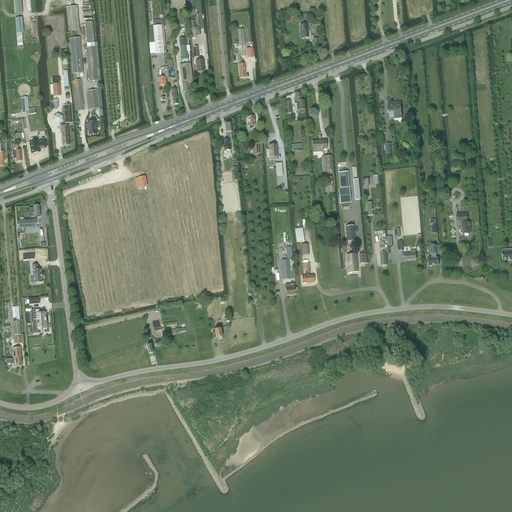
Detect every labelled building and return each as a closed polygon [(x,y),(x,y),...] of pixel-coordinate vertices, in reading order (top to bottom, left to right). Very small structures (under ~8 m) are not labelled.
[(20,0),(13,0),(14,14),(21,13),(20,0)] [(77,7),(66,8),(68,31),(79,30),(77,7)] [(163,19),(157,20),(158,26),(161,51),(164,51),(166,51),(163,19)] [(92,22),(84,23),(87,44),(94,43),(92,22)] [(307,24),(299,25),(301,38),(309,38),(307,24)] [(158,26),(150,27),(153,55),(164,53),(164,51),(161,51),(158,26)] [(179,39),(180,46),(187,46),(187,38),(179,39)] [(79,39),(71,40),(74,73),(82,72),(79,39)] [(187,52),(189,51),(190,51),(189,45),(187,46),(180,46),(181,57),(180,57),(181,64),(188,63),(187,52)] [(94,47),(86,48),(89,82),(97,81),(94,47)] [(203,60),(195,61),(197,73),(204,72),(203,60)] [(190,64),(179,65),(183,93),(189,92),(189,86),(188,83),(189,83),(192,82),(190,64)] [(71,76),(72,82),(74,81),(77,112),(82,111),(84,111),(81,81),(76,81),(76,75),(71,76)] [(157,78),(157,82),(159,82),(159,86),(165,85),(165,77),(162,77),(162,75),(159,76),(157,76),(157,78)] [(59,78),(52,79),(54,97),(61,96),(59,78)] [(97,90),(87,91),(87,92),(89,110),(91,109),(91,110),(91,111),(94,111),(93,110),(93,109),(99,108),(97,90)] [(301,93),(295,94),(296,103),(299,102),(299,110),(305,110),(304,102),(301,102),(301,101),(301,93)] [(21,98),(22,113),(31,112),(31,109),(29,109),(28,97),(21,98)] [(396,104),(388,105),(389,116),(389,119),(397,118),(402,118),(401,107),(400,103),(396,104)] [(69,105),(63,106),(64,124),(71,124),(71,125),(74,125),(74,122),(73,122),(71,123),(69,105)] [(248,126),(246,126),(247,129),(251,128),(254,128),(254,126),(253,116),(247,117),(248,126)] [(87,123),(87,126),(88,126),(89,135),(97,135),(96,128),(99,128),(98,123),(96,123),(95,121),(95,119),(89,119),(90,122),(87,122),(87,123)] [(68,126),(61,126),(62,146),(69,145),(68,126)] [(31,142),(29,142),(32,154),(40,152),(39,149),(46,147),(45,140),(44,140),(44,138),(43,138),(41,138),(41,139),(41,141),(38,142),(38,140),(34,141),(33,139),(30,139),(30,140),(31,142)] [(326,141),(312,142),(313,150),(313,153),(324,152),(324,149),(327,149),(326,141)] [(18,144),(12,144),(12,149),(14,149),(14,151),(12,151),(13,159),(16,158),(16,161),(22,161),(21,150),(17,150),(17,148),(18,148),(18,144)] [(269,150),(266,150),(267,155),(269,154),(270,161),(277,160),(277,158),(276,145),(269,145),(269,150)] [(322,164),(323,164),(324,170),(333,170),(333,163),(332,163),(331,156),(321,157),(322,164)] [(339,172),(340,187),(350,187),(349,171),(339,172)] [(351,188),(341,190),(342,203),(352,202),(351,188)] [(33,208),(30,208),(31,216),(34,216),(34,218),(36,218),(36,217),(40,217),(39,205),(33,206),(33,208)] [(463,234),(471,234),(470,223),(468,223),(467,214),(457,215),(457,222),(462,222),(462,230),(461,230),(461,231),(461,233),(462,233),(463,233),(463,234)] [(17,221),(18,229),(35,228),(34,219),(17,221)] [(346,227),(347,242),(355,242),(354,227),(346,227)] [(302,228),(295,229),(297,243),(304,242),(302,228)] [(431,245),(431,257),(428,258),(428,266),(438,265),(438,264),(438,257),(437,257),(437,244),(431,245)] [(505,252),(502,252),(503,261),(508,260),(511,260),(510,260),(511,259),(511,251),(511,249),(505,250),(505,252)] [(348,274),(358,273),(356,255),(347,256),(348,274)] [(288,260),(281,261),(283,280),(290,279),(290,278),(294,277),(294,275),(293,259),(288,260)] [(306,276),(302,276),(303,283),(314,282),(314,275),(308,276),(308,273),(310,273),(309,263),(303,264),(303,268),(306,268),(307,273),(305,273),(306,276)] [(37,265),(32,265),(32,270),(33,270),(33,274),(33,278),(34,283),(42,283),(42,278),(43,278),(42,273),(41,273),(41,269),(38,270),(37,265)] [(290,284),(285,284),(285,288),(286,295),(295,294),(294,288),(294,283),(290,284)] [(20,320),(19,307),(12,307),(13,318),(16,318),(16,320),(20,320)] [(39,309),(32,310),(33,320),(37,320),(37,326),(46,325),(45,312),(40,313),(39,309)] [(20,321),(12,321),(15,344),(24,343),(23,335),(21,335),(20,321)] [(215,333),(212,334),(213,339),(215,338),(216,338),(222,337),(221,332),(220,329),(214,330),(215,333)] [(151,345),(146,346),(148,354),(153,353),(152,349),(152,347),(156,346),(156,347),(162,345),(161,341),(155,342),(155,344),(151,345)] [(13,359),(5,359),(6,364),(13,363),(13,362),(15,361),(16,367),(22,366),(21,358),(20,349),(20,348),(12,349),(13,359)]
